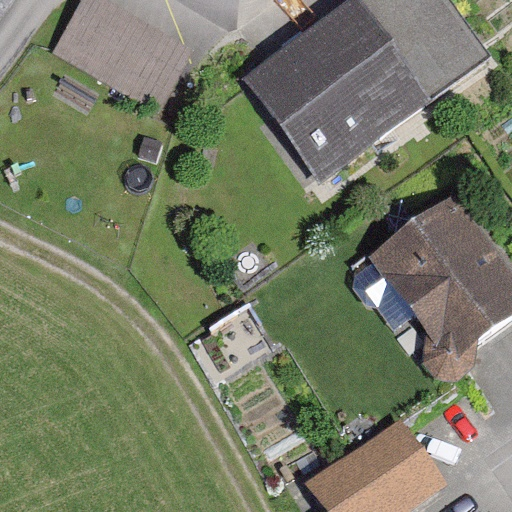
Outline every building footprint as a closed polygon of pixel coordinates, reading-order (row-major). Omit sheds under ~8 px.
[(361,0),(358,3),(431,103),(491,60),(448,0),(361,0)] [(358,3),(247,84),(320,184),(431,103),(358,3)] [(195,64),(89,4),(58,58),(164,119),(195,64)] [(511,327),(511,277),(455,199),(375,257),(430,332),(426,366),(438,382),(459,384),(475,370),(477,353),(511,327)] [(314,488),(329,511),(413,511),(446,491),(405,429),(314,488)]
